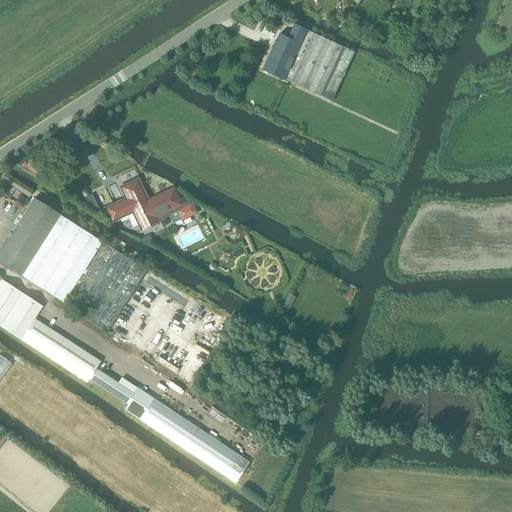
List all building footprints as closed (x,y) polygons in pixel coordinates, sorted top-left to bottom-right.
[(348,22),(354,10),(347,6),(341,18),(348,22)] [(285,79),(308,30),(295,24),(288,38),(280,34),(264,69),(285,79)] [(355,52),(308,30),(285,79),(332,101),(355,52)] [(4,180),(31,196),(36,188),(8,172),(4,180)] [(128,199),(107,209),(112,220),(130,211),(137,225),(140,223),(142,227),(156,220),(160,219),(161,220),(171,216),(174,221),(181,218),(182,220),(198,213),(191,199),(179,205),(172,191),(148,203),(137,181),(123,188),(128,199)] [(10,191),(13,188),(6,184),(0,193),(9,199),(13,193),(10,191)] [(14,202),(24,208),(28,201),(19,195),(14,202)] [(92,195),(84,199),(91,213),(98,209),(92,195)] [(34,198),(0,251),(0,262),(21,276),(61,215),(34,198)] [(61,215),(21,276),(64,303),(67,298),(101,242),(61,215)] [(42,307),(0,279),(1,278),(0,276),(0,326),(86,383),(89,378),(128,404),(124,410),(235,484),(249,462),(119,376),(116,382),(96,369),(100,362),(34,319),(42,307)] [(288,309),(295,296),(288,292),(281,304),(288,309)]
